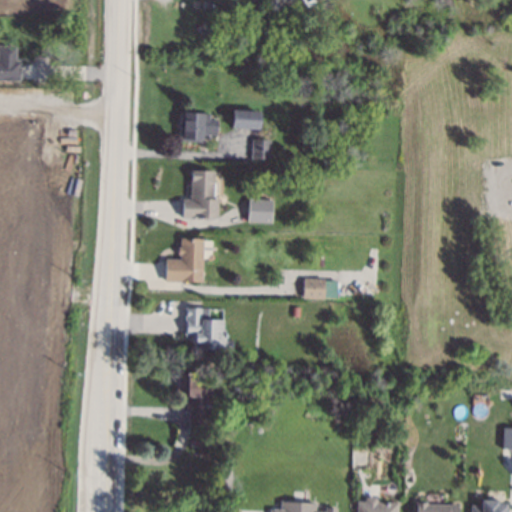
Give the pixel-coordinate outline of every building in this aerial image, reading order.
[(14,59),(19,59),(18,80),(0,79),(0,44),(14,45),(14,59)] [(257,110),(257,128),(230,127),(230,109),(257,110)] [(207,113),(207,118),(216,119),(215,134),(201,133),(201,139),(180,137),(181,112),(207,113)] [(268,159),(250,158),(250,139),(255,139),(269,139),(268,159)] [(212,170),(211,197),(216,197),(215,217),(180,216),(180,199),(188,200),(189,169),(212,170)] [(271,200),(270,222),(246,221),(247,199),(271,200)] [(202,239),(199,282),(163,279),(164,258),(177,259),(178,237),(202,239)] [(323,278),(322,299),(301,298),(302,277),(323,278)] [(199,318),(221,319),(220,349),(193,348),(193,343),(190,342),(190,334),(183,334),(183,306),(199,306),(199,318)] [(191,379),(196,379),(196,387),(209,387),(209,425),(186,425),(186,407),(185,407),(185,396),(175,396),(175,385),(177,386),(177,373),(191,373),(191,379)] [(262,398),(251,398),(252,386),(262,386),(262,398)] [(511,448),(500,448),(500,427),(511,427),(511,448)] [(375,499),(375,501),(396,502),(395,511),(353,511),(354,501),(362,501),(362,498),(364,496),(373,496),(375,499)] [(495,502),(504,502),(503,511),(468,511),(468,505),(479,505),(479,499),(495,499),(495,502)] [(313,510),(323,510),(323,506),(334,506),(333,511),(267,511),(268,508),(278,509),(278,500),(313,501),(313,510)] [(425,504),(456,505),(456,511),(414,511),(415,507),(414,507),(414,502),(425,502),(425,504)]
